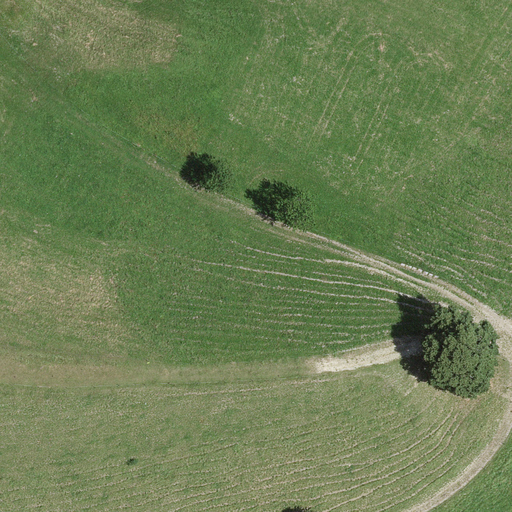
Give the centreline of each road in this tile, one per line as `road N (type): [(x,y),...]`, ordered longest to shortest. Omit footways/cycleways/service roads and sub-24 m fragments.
road 1 (track): [(0,363),(219,367),(361,355),(494,320)]
road 2 (track): [(511,360),(493,318),(468,298),(229,204),(87,122)]
road 3 (track): [(415,511),(486,457),(511,414)]
